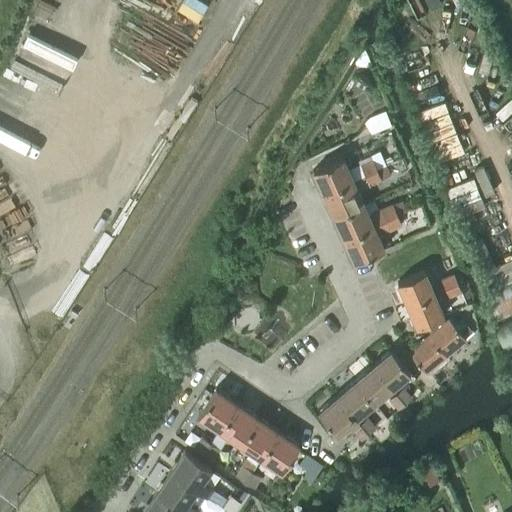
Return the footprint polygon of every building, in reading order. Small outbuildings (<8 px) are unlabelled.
[(343,156),(312,170),(323,193),(385,165),(380,154),(349,168),(343,156)] [(385,165),(323,193),(333,216),(364,202),(359,190),(369,185),(370,186),(381,180),(390,176),(385,165)] [(364,202),(333,216),(343,239),(397,215),(405,211),(401,200),(392,204),(369,214),(364,202)] [(397,215),(343,239),(354,262),(385,248),(379,236),(401,225),(397,215)] [(425,270),(396,282),(405,304),(434,292),(425,270)] [(440,279),(444,288),(457,283),(453,273),(440,279)] [(511,282),(484,295),(498,324),(511,316),(511,282)] [(461,292),(457,283),(444,288),(448,297),(461,292)] [(434,292),(405,304),(415,327),(425,322),(441,316),(444,314),(440,305),(434,292)] [(441,316),(425,322),(429,333),(428,334),(446,356),(466,339),(465,338),(454,325),(453,324),(447,317),(443,320),(441,316)] [(511,350),(511,317),(494,326),(506,353),(511,350)] [(461,319),(454,325),(465,338),(472,331),(461,319)] [(428,334),(407,351),(426,373),(446,356),(428,334)] [(390,349),(372,365),(392,388),(410,373),(390,349)] [(372,365),(353,380),(373,404),(392,388),(372,365)] [(353,380),(335,395),(355,419),(356,419),(373,404),(353,380)] [(402,387),(395,393),(404,403),(411,397),(402,387)] [(215,388),(197,415),(209,424),(218,430),(236,402),(215,388)] [(397,409),(404,403),(395,393),(388,399),(397,409)] [(333,437),(338,443),(344,438),(340,432),(348,425),(360,440),(368,433),(359,423),(356,419),(355,419),(335,395),(317,411),(337,434),(333,437)] [(210,442),(202,453),(212,460),(228,437),(238,444),(257,416),(236,402),(218,430),(210,442)] [(249,451),(234,475),(243,481),(251,470),(259,458),(278,429),(257,416),(238,444),(249,451)] [(366,417),(359,423),(368,433),(375,427),(366,417)] [(278,429),(259,458),(268,464),(280,472),(299,444),(278,429)] [(201,436),(194,448),(202,453),(210,442),(201,436)] [(169,471),(207,497),(213,489),(202,481),(210,468),(184,450),(169,471)] [(439,480),(432,464),(413,474),(420,489),(439,480)] [(251,470),(243,481),(254,488),(261,476),(260,476),(251,470)] [(207,497),(169,471),(155,492),(183,511),(196,511),(198,509),(196,508),(204,496),(206,498),(207,497)] [(183,511),(155,492),(141,511),(183,511)] [(230,495),(221,507),(228,511),(232,511),(240,502),(230,495)]
